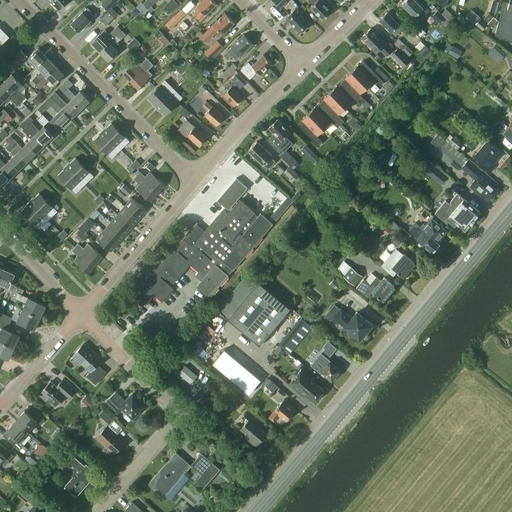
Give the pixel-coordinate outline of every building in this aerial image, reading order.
[(69,0),(52,0),(50,3),(58,11),(69,0)] [(113,0),(106,0),(102,4),(108,10),(116,3),(113,0)] [(156,1),(154,0),(145,0),(143,3),(148,8),(156,1)] [(175,10),(182,4),(178,0),(173,0),(169,4),(175,10)] [(211,0),(204,0),(191,12),(200,21),(205,16),(204,15),(216,5),(211,0)] [(329,6),(328,5),(323,0),(309,0),(308,1),(312,5),(310,7),(322,20),(331,11),(328,8),(329,6)] [(425,7),(417,0),(405,0),(402,4),(415,17),(415,16),(419,20),(423,16),(419,12),(425,7)] [(511,0),(509,0),(508,3),(505,2),(495,36),(504,40),(511,41),(511,0)] [(298,6),(286,18),(300,33),(309,24),(300,16),(304,12),(298,6)] [(87,8),(71,24),(78,32),(95,16),(87,8)] [(112,8),(100,19),(106,25),(117,13),(112,8)] [(135,8),(131,12),(135,16),(139,12),(135,8)] [(181,10),(166,25),(171,29),(186,14),(181,10)] [(437,11),(432,15),(445,29),(450,24),(437,11)] [(399,24),(392,17),(387,12),(379,20),(391,32),(392,32),(395,36),(403,29),(399,25),(399,24)] [(489,13),(483,19),(487,23),(493,18),(489,13)] [(204,34),(201,37),(206,42),(209,39),(218,30),(222,35),(234,23),(225,14),(204,34)] [(482,30),(487,24),(480,18),(475,23),(482,30)] [(121,30),(117,26),(112,31),(117,35),(121,30)] [(0,28),(0,45),(9,37),(0,28)] [(371,28),(361,37),(364,40),(373,50),(376,53),(380,49),(384,52),(387,56),(392,51),(389,48),(383,41),(384,41),(374,31),(371,28)] [(422,29),(417,33),(421,37),(426,33),(422,29)] [(117,35),(121,39),(126,34),(121,30),(117,35)] [(91,43),(99,52),(113,39),(109,35),(104,39),(100,34),(91,43)] [(187,34),(182,38),(187,43),(192,38),(187,34)] [(243,35),(223,55),(228,59),(232,56),(236,60),(240,56),(252,44),(243,35)] [(135,38),(126,46),(132,51),(140,43),(135,38)] [(118,44),(113,39),(99,52),(108,61),(117,52),(114,48),(118,44)] [(399,39),(395,43),(402,51),(406,47),(399,39)] [(217,41),(204,53),(210,59),(223,47),(217,41)] [(496,44),(489,51),(499,61),(506,54),(496,44)] [(425,45),(418,51),(425,58),(432,52),(425,45)] [(401,52),(407,57),(412,52),(407,46),(406,47),(402,51),(401,52)] [(448,53),(457,59),(461,51),(452,46),(448,53)] [(397,49),(391,55),(403,67),(409,61),(397,49)] [(21,50),(11,60),(17,66),(27,57),(21,50)] [(37,68),(47,58),(38,50),(29,59),(37,68)] [(252,62),(250,64),(248,62),(240,69),(245,74),(250,79),(257,72),(260,75),(272,63),(263,55),(254,64),(252,62)] [(37,84),(55,67),(47,58),(37,68),(41,72),(30,82),(34,86),(37,84)] [(123,72),(131,80),(150,62),(147,58),(141,63),(137,59),(123,72)] [(359,64),(351,71),(367,87),(375,79),(381,85),(384,82),(363,60),(359,64)] [(153,64),(150,62),(131,80),(138,88),(152,75),(148,69),(153,64)] [(233,63),(221,75),(225,79),(237,67),(233,63)] [(63,76),(55,67),(37,84),(41,88),(49,80),(54,85),(63,76)] [(367,87),(351,71),(344,78),(345,78),(341,82),(362,103),(365,100),(360,94),(367,87)] [(12,75),(3,83),(21,102),(26,97),(17,88),(21,85),(12,75)] [(235,75),(225,86),(229,90),(223,95),(234,106),(243,98),(233,88),(237,85),(240,88),(244,84),(241,81),(239,79),(235,75)] [(59,89),(71,101),(80,110),(89,102),(79,92),(75,97),(68,90),(72,85),(67,80),(59,89)] [(389,80),(383,86),(388,91),(394,85),(389,80)] [(147,98),(156,107),(173,89),(165,81),(147,98)] [(362,103),(341,82),(338,85),(337,85),(330,92),(346,108),(353,100),(359,106),(362,103)] [(17,106),(21,102),(3,83),(0,86),(0,97),(4,101),(9,96),(17,106)] [(182,97),(173,89),(156,107),(164,115),(182,97)] [(71,101),(67,104),(55,92),(51,96),(72,118),(80,110),(71,101)] [(346,108),(330,92),(323,99),(320,103),(341,124),(344,121),(338,115),(346,108)] [(38,94),(32,100),(37,105),(44,99),(38,94)] [(59,112),(54,118),(63,127),(72,118),(51,96),(47,100),(59,112)] [(204,115),(212,122),(216,126),(224,116),(207,101),(203,106),(208,111),(204,115)] [(341,124),(320,103),(316,106),(308,113),(324,129),(332,121),(338,127),(341,124)] [(27,106),(22,111),(27,115),(31,111),(27,106)] [(183,106),(179,111),(185,117),(189,112),(183,106)] [(0,112),(0,113),(4,118),(8,122),(13,118),(4,109),(0,112)] [(324,129),(308,113),(301,120),(302,120),(298,124),(319,146),(322,142),(317,136),(324,129)] [(30,117),(24,123),(27,126),(45,144),(53,137),(43,127),(39,131),(31,122),(33,120),(30,117)] [(53,118),(49,121),(56,128),(59,125),(53,118)] [(187,136),(195,142),(199,146),(207,137),(195,126),(194,126),(187,120),(178,130),(186,137),(187,136)] [(277,120),(269,127),(273,131),(274,133),(269,138),(283,152),(280,155),(291,166),(294,169),(299,163),(297,161),(297,160),(286,149),(292,143),(285,136),(289,132),(282,124),(277,120)] [(352,126),(356,130),(361,125),(357,121),(352,126)] [(23,130),(32,139),(26,144),(35,154),(44,145),(23,123),(21,126),(24,129),(23,130)] [(111,123),(103,131),(120,149),(129,141),(111,123)] [(4,129),(0,132),(0,136),(2,139),(8,133),(4,129)] [(112,157),(120,149),(103,131),(94,139),(112,157)] [(346,131),(341,136),(346,140),(350,136),(346,131)] [(457,149),(461,144),(453,136),(448,141),(457,149)] [(35,154),(26,144),(22,148),(14,139),(10,143),(9,144),(27,162),(35,154)] [(488,140),(473,157),(491,173),(495,168),(493,165),(503,153),(488,140)] [(257,141),(248,150),(252,154),(263,165),(262,167),(266,171),(275,162),(271,157),(272,156),(259,144),(257,141)] [(457,150),(448,142),(446,141),(439,149),(462,168),(476,180),(470,187),(485,200),(487,198),(489,200),(499,189),(496,187),(498,185),(469,160),(457,150)] [(5,147),(14,156),(9,161),(18,170),(27,162),(9,144),(5,147)] [(305,154),(314,163),(319,158),(310,149),(305,154)] [(75,158),(67,166),(84,184),(93,176),(75,158)] [(0,159),(0,168),(10,178),(18,170),(9,161),(5,165),(0,159)] [(155,166),(150,162),(146,166),(151,171),(155,166)] [(76,192),(84,184),(67,166),(58,174),(76,192)] [(290,166),(284,172),(293,180),(299,175),(290,166)] [(433,166),(428,173),(436,180),(438,178),(443,181),(446,177),(433,166)] [(10,178),(0,168),(0,185),(1,187),(10,178)] [(141,172),(138,175),(158,193),(165,184),(150,172),(146,176),(141,172)] [(385,174),(381,178),(386,182),(390,178),(385,174)] [(151,201),(158,193),(138,175),(135,178),(141,183),(136,188),(151,201)] [(197,222),(183,238),(144,284),(142,282),(131,295),(142,305),(153,292),(162,300),(173,288),(161,278),(164,275),(173,283),(190,263),(199,271),(195,275),(201,280),(196,286),(209,297),(273,223),(261,213),(257,216),(253,213),(254,212),(239,200),(233,207),(232,206),(247,188),(236,178),(217,200),(228,210),(229,209),(230,210),(227,213),(223,209),(205,231),(196,223),(197,222)] [(133,191),(124,183),(120,189),(129,196),(133,191)] [(299,189),(291,197),(296,202),(304,194),(299,189)] [(39,193),(31,201),(48,219),(57,211),(39,193)] [(114,193),(109,198),(116,205),(121,200),(114,193)] [(458,224),(466,230),(480,213),(458,194),(450,204),(446,201),(436,214),(448,224),(449,222),(455,227),(458,224)] [(270,217),(275,221),(276,221),(293,200),(288,196),(270,217)] [(132,198),(126,206),(140,218),(147,210),(132,198)] [(48,219),(31,201),(22,210),(39,228),(48,219)] [(133,226),(140,218),(126,206),(118,214),(133,226)] [(111,222),(125,235),(133,226),(118,214),(111,222)] [(415,224),(409,231),(433,252),(433,251),(437,251),(439,249),(438,245),(439,245),(438,244),(441,241),(439,239),(445,231),(431,219),(425,227),(423,225),(420,228),(415,224)] [(392,220),(388,224),(391,227),(407,240),(411,236),(401,227),(392,220)] [(78,227),(84,234),(89,228),(83,222),(78,227)] [(118,243),(125,235),(111,222),(104,230),(118,243)] [(111,251),(118,243),(104,230),(97,238),(111,251)] [(80,231),(75,237),(82,243),(87,237),(80,231)] [(393,234),(389,240),(398,247),(402,242),(393,234)] [(75,247),(96,264),(103,256),(88,243),(84,248),(78,244),(75,247)] [(78,255),(73,260),(88,273),(96,264),(75,247),(73,250),(78,255)] [(414,263),(404,254),(403,256),(396,249),(381,266),(392,276),(396,272),(402,277),(414,263)] [(355,285),(362,276),(351,267),(344,276),(355,285)] [(14,273),(3,268),(0,273),(0,290),(3,285),(8,287),(14,273)] [(249,274),(219,311),(260,345),(290,308),(249,274)] [(380,281),(376,277),(372,274),(366,281),(364,279),(357,287),(368,297),(373,292),(381,300),(393,286),(384,278),(380,281)] [(329,285),(338,293),(343,287),(333,280),(329,285)] [(25,301),(21,309),(40,317),(46,305),(33,300),(21,294),(23,290),(14,285),(9,295),(18,300),(19,298),(25,301)] [(351,319),(340,309),(334,304),(325,315),(331,320),(333,318),(359,340),(371,325),(356,313),(351,319)] [(40,317),(21,309),(16,321),(35,329),(40,317)] [(0,312),(0,319),(9,324),(12,318),(0,312)] [(9,324),(0,319),(0,326),(2,327),(0,330),(0,340),(14,347),(20,336),(7,329),(9,324)] [(302,319),(296,326),(306,334),(311,328),(302,319)] [(148,323),(144,327),(150,332),(153,328),(148,323)] [(296,326),(290,333),(300,341),(303,337),(306,334),(296,326)] [(290,333),(285,340),(295,348),(296,346),(300,341),(290,333)] [(0,354),(9,359),(14,347),(0,340),(0,354)] [(289,354),(295,348),(285,340),(279,346),(285,351),(289,354)] [(84,343),(73,356),(82,364),(89,371),(85,375),(95,384),(103,375),(94,367),(101,359),(84,343)] [(285,351),(279,346),(274,352),(280,357),(285,351)] [(299,346),(294,353),(300,356),(304,349),(299,346)] [(225,349),(213,363),(249,394),(261,380),(242,364),(225,349)] [(321,355),(312,366),(331,382),(341,371),(321,355)] [(197,375),(185,364),(177,372),(190,384),(197,375)] [(302,369),(289,384),(300,394),(304,394),(314,402),(318,398),(320,398),(323,394),(322,393),(324,391),(311,381),(313,378),(302,369)] [(220,385),(212,377),(205,385),(214,392),(220,385)] [(50,381),(37,395),(45,401),(46,399),(54,406),(63,396),(66,399),(75,389),(63,378),(56,386),(50,381)] [(269,379),(264,385),(273,392),(278,386),(269,379)] [(116,392),(111,396),(106,401),(117,413),(122,409),(133,419),(141,411),(142,412),(148,406),(142,400),(141,402),(132,393),(125,401),(116,392)] [(232,393),(227,399),(236,408),(242,402),(232,393)] [(284,400),(268,418),(273,422),(278,416),(286,422),(296,410),(284,400)] [(102,409),(98,413),(110,424),(114,420),(102,409)] [(24,410),(14,420),(27,431),(36,421),(40,425),(44,420),(34,411),(30,416),(24,410)] [(259,421),(247,411),(244,415),(249,419),(241,429),(251,437),(249,440),(255,446),(266,433),(256,424),(259,421)] [(6,431),(2,435),(8,440),(18,449),(22,444),(21,443),(30,434),(27,431),(14,420),(6,430),(6,431)] [(107,425),(95,437),(113,454),(124,442),(107,425)] [(52,440),(48,445),(51,448),(56,444),(52,440)] [(0,462),(2,465),(4,465),(5,464),(9,460),(13,455),(3,446),(0,443),(0,462)] [(37,448),(36,453),(43,458),(49,449),(43,445),(39,444),(37,448)] [(165,495),(170,489),(186,471),(191,465),(176,452),(171,457),(155,475),(148,483),(155,489),(156,488),(165,495)] [(70,453),(59,466),(72,477),(63,487),(75,498),(96,473),(85,464),(84,465),(70,453)] [(202,490),(217,472),(220,469),(201,453),(191,465),(202,474),(194,483),(202,490)] [(31,457),(27,462),(33,467),(37,463),(31,457)] [(225,469),(220,475),(228,482),(233,476),(225,469)] [(20,487),(16,491),(30,503),(34,499),(20,487)] [(190,495),(186,501),(197,507),(200,500),(190,495)] [(132,502),(122,511),(140,511),(139,510),(140,509),(132,502)]
